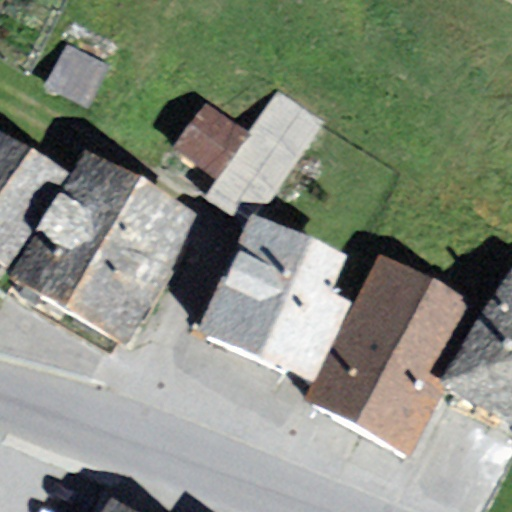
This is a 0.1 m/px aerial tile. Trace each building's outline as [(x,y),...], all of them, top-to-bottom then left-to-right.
[(209,116),(177,161),(221,192),(253,147),(209,116)] [(0,146),(0,273),(12,281),(6,291),(124,361),(201,233),(86,164),(71,189),(0,146)] [(254,229),(202,347),(314,395),(352,317),(328,307),(345,269),(254,229)] [(314,395),(303,417),(409,469),(440,406),(484,318),(378,266),(352,317),(314,395)] [(440,406),(511,440),(511,269),(508,267),(484,318),(440,406)]
